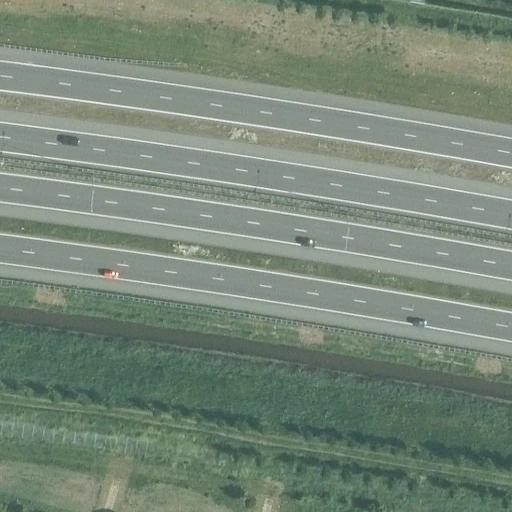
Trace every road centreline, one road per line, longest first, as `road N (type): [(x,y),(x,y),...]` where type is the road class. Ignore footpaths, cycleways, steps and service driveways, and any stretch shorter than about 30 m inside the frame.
road 1 (motorway): [(0,249),(511,330)]
road 2 (motorway): [(0,188),(511,267)]
road 3 (motorway): [(511,221),(0,143)]
road 4 (motorway): [(511,159),(0,82)]
